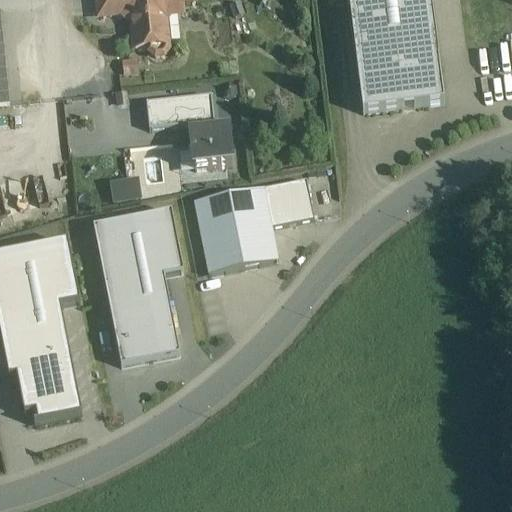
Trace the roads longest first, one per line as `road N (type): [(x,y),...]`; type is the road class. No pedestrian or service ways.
road 1 (residential): [(0,497),(75,473),(170,421),(261,347),(380,219),(448,173),(511,146)]
road 2 (track): [(448,173),(480,511)]
road 3 (unknown): [(358,237),(345,37)]
road 4 (unknown): [(411,196),(444,75),(444,0)]
